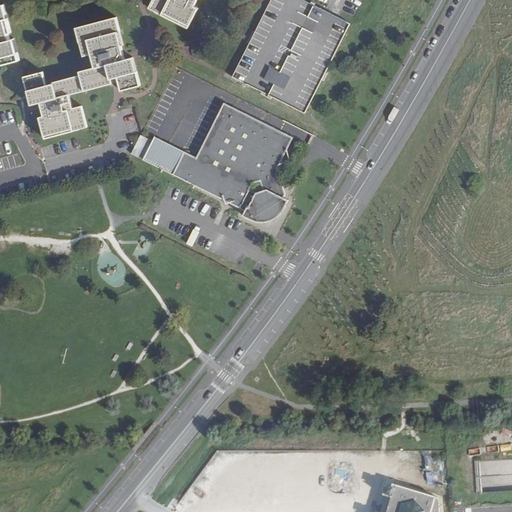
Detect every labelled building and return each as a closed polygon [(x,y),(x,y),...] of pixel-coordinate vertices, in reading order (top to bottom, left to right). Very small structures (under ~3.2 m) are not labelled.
[(152,0),(149,7),(187,27),(197,7),(194,6),(196,0),(152,0)] [(305,113),(350,22),(333,14),(305,0),(270,0),(232,76),(305,113)] [(11,33),(3,5),(0,5),(0,59),(2,65),(19,60),(14,39),(10,40),(8,33),(11,33)] [(47,85),(43,71),(24,76),(32,104),(41,102),(45,115),(40,116),(45,137),(86,126),(81,105),(73,108),(69,94),(113,83),(111,78),(117,77),(121,89),(140,85),(133,57),(124,59),(120,45),(123,45),(115,17),(76,26),(83,54),(91,52),(95,67),(80,71),(81,75),(53,82),(53,84),(47,85)] [(185,151),(180,160),(154,147),(150,145),(153,140),(141,135),(132,153),(189,182),(190,178),(197,182),(197,183),(199,185),(201,187),(202,188),(205,190),(207,192),(210,193),(213,194),(217,194),(221,194),(224,193),(226,197),(235,201),(236,206),(245,211),(243,215),(251,219),(252,218),(253,218),(253,219),(254,219),(255,219),(256,219),(256,220),(257,220),(258,220),(259,220),(260,220),(261,220),(262,220),(263,220),(264,220),(265,220),(266,220),(266,223),(275,219),(274,217),(275,217),(275,216),(276,216),(277,216),(277,215),(278,214),(279,213),(279,212),(280,212),(281,211),(281,210),(282,210),(282,209),(283,209),(283,208),(283,207),(285,208),(289,200),(284,197),(286,194),(278,169),(293,137),(224,103),(197,157),(185,151)] [(158,138),(154,147),(180,160),(185,151),(158,138)] [(207,192),(205,190),(202,188),(201,187),(199,185),(197,183),(197,182),(190,178),(189,182),(207,192)] [(210,193),(207,192),(236,206),(235,201),(226,197),(224,193),(221,194),(217,194),(213,194),(210,193)] [(437,511),(435,500),(390,488),(389,492),(384,491),(381,498),(387,499),(384,511),(437,511)]
